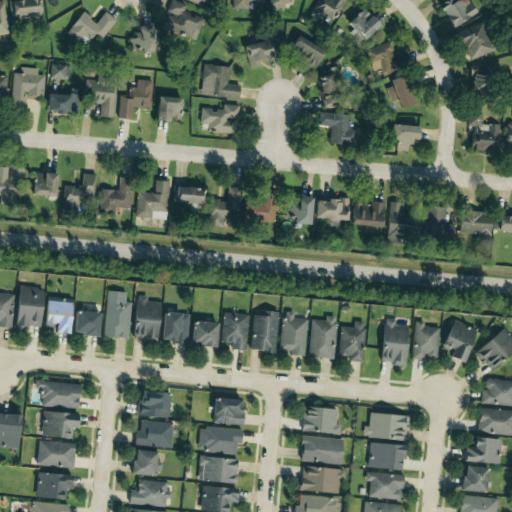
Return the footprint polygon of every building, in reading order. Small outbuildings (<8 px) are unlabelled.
[(10,15),(40,15),(40,0),(10,1),(10,15)] [(249,10),(249,3),(264,2),(263,0),(232,0),(233,10),(249,10)] [(283,12),(286,3),(294,5),(295,0),(302,0),(303,0),(302,0),(270,0),(268,7),(283,12)] [(318,0),(310,15),(330,27),(345,0),(318,0)] [(469,0),(449,0),(440,5),(452,28),(478,15),(469,0)] [(196,40),(205,17),(170,3),(161,26),(196,40)] [(345,26),(361,44),(380,27),(364,9),(345,26)] [(116,20),(104,13),(98,23),(81,13),(68,34),(87,46),(94,34),(104,40),(116,20)] [(468,61),(495,53),(486,23),(459,32),(468,61)] [(141,49),(142,55),(156,51),(150,25),(135,28),(137,38),(129,40),(132,51),(141,49)] [(315,70),(324,50),(296,38),(287,58),(315,70)] [(248,69),(260,67),(260,62),(274,60),(272,42),(245,45),(248,69)] [(382,76),(398,72),(389,43),(367,50),(372,67),(378,65),(382,76)] [(498,75),(496,62),(470,66),(475,95),(491,92),(489,76),(498,75)] [(65,80),(66,66),(51,65),(50,79),(65,80)] [(240,86),(228,85),(229,67),(203,66),(202,97),(239,99),(240,86)] [(320,109),(339,108),(338,67),(328,68),(329,76),(319,76),(320,109)] [(45,77),(38,76),(38,70),(24,68),(24,75),(13,74),(11,109),(28,110),(29,98),(43,99),(45,77)] [(82,81),(81,101),(101,101),(100,118),(115,119),(116,78),(98,78),(98,81),(82,81)] [(397,112),(415,105),(404,78),(386,85),(397,112)] [(152,82),(137,81),(137,89),(129,89),(129,97),(119,96),(118,120),(132,120),(133,108),(151,109),(152,82)] [(73,115),(73,96),(47,95),(47,114),(73,115)] [(156,121),(180,122),(181,99),(157,98),(156,121)] [(239,106),(223,105),(223,111),(210,111),(210,109),(201,109),(200,124),(208,125),(208,133),(230,134),(231,120),(238,120),(239,106)] [(469,128),(471,128),(471,152),(500,152),(501,125),(483,125),(483,113),(469,113),(469,128)] [(330,146),(355,147),(355,131),(349,131),(349,115),(317,114),(317,127),(330,127),(330,146)] [(418,127),(391,126),(390,141),(397,141),(396,152),(407,152),(407,144),(418,144),(418,127)] [(22,183),(23,169),(0,167),(0,196),(1,197),(0,203),(15,205),(17,183),(22,183)] [(33,197),(55,198),(56,175),(34,174),(33,197)] [(63,213),(78,214),(79,201),(95,201),(96,176),(82,175),(81,188),(64,187),(63,213)] [(100,190),(99,210),(129,212),(131,179),(119,179),(118,191),(100,190)] [(169,182),(156,181),(155,194),(138,193),(136,218),(155,220),(166,221),(169,182)] [(210,201),(209,227),(223,227),(223,220),(231,220),(231,213),(240,213),(241,189),(227,188),(227,202),(210,201)] [(174,204),(203,205),(204,190),(175,189),(174,204)] [(311,198),(297,198),(297,205),(287,205),(286,218),(294,218),(294,225),(310,226),(311,198)] [(348,201),(316,200),(315,221),(347,222),(348,201)] [(370,207),(352,206),(352,228),(383,228),(384,203),(370,202),(370,207)] [(403,213),(403,204),(389,204),(387,238),(418,240),(419,214),(403,213)] [(446,234),(447,208),(426,207),(425,233),(446,234)] [(491,213),(461,212),(460,235),(490,236),(491,213)] [(511,233),(511,218),(498,218),(498,233),(511,233)] [(41,328),(42,288),(17,287),(16,327),(41,328)] [(126,292),(106,291),(104,338),(129,338),(130,302),(126,302),(126,292)] [(159,302),(147,302),(147,296),(136,296),(134,339),(158,340),(159,302)] [(69,333),(71,299),(45,297),(44,327),(54,328),(54,333),(69,333)] [(98,336),(99,312),(75,311),(73,335),(98,336)] [(189,314),(162,312),(161,342),(188,343),(189,314)] [(278,313),(253,312),(251,351),(276,352),(278,313)] [(281,354),(306,355),(307,319),(295,319),(295,312),(283,312),(281,354)] [(246,350),(247,314),(223,313),(222,342),(232,343),(231,350),(246,350)] [(336,317),(326,317),(326,321),(311,321),(311,358),(335,358),(336,317)] [(408,326),(395,325),(396,320),(385,319),(382,363),(406,364),(408,326)] [(215,347),(218,323),(193,320),(190,344),(215,347)] [(449,357),(463,362),(475,328),(452,320),(443,345),(452,349),(449,357)] [(341,327),(340,359),(364,360),(365,322),(354,322),(354,328),(341,327)] [(438,359),(439,328),(424,327),(424,322),(415,322),(414,358),(438,359)] [(511,352),(511,334),(506,327),(475,352),(490,370),(511,352)] [(511,406),(511,381),(486,379),(485,391),(482,391),(481,404),(511,406)] [(79,383),(36,382),(36,389),(42,389),(41,407),(79,408),(79,383)] [(168,418),(169,393),(140,391),(139,417),(168,418)] [(213,424),(242,425),(243,399),(214,398),(213,424)] [(340,435),(341,426),(336,425),(337,410),(303,406),(301,431),(340,435)] [(511,411),(480,408),(478,432),(511,435),(511,411)] [(77,428),(78,413),(43,412),(43,437),(72,438),(72,428),(77,428)] [(0,447),(18,448),(20,415),(0,414),(0,447)] [(407,440),(408,415),(369,414),(369,427),(364,427),(363,438),(407,440)] [(172,448),(173,423),(141,421),(140,432),(135,431),(134,446),(172,448)] [(198,451),(236,455),(237,444),(241,444),(243,430),(201,426),(198,451)] [(300,462),(341,464),(342,438),(301,437),(300,462)] [(464,448),(463,463),(500,464),(501,439),(473,438),(473,448),(464,448)] [(75,443),(38,442),(38,467),(74,468),(75,443)] [(402,470),(403,445),(370,443),(369,468),(402,470)] [(155,476),(155,469),(158,469),(159,452),(133,450),(132,475),(155,476)] [(237,459),(199,457),(199,466),(203,466),(202,482),(237,484),(237,459)] [(487,468),(463,466),(462,491),(486,493),(487,468)] [(301,492),(339,493),(339,481),(345,481),(345,469),(302,468),(301,492)] [(367,498),(401,501),(403,476),(367,472),(366,481),(369,482),(367,498)] [(37,498),(66,500),(66,489),(71,490),(72,475),(38,473),(37,498)] [(129,505),(166,506),(166,499),(172,499),(172,492),(167,491),(167,482),(137,481),(137,491),(129,490),(129,505)] [(201,511),(206,511),(230,511),(231,503),(235,503),(236,489),(202,487),(201,511)] [(338,511),(339,498),(300,496),(299,506),(294,506),(293,511),(338,511)] [(497,511),(498,498),(461,496),(460,511),(497,511)] [(67,511),(67,505),(31,503),(30,511),(67,511)] [(399,511),(400,504),(364,503),(363,511),(399,511)]
